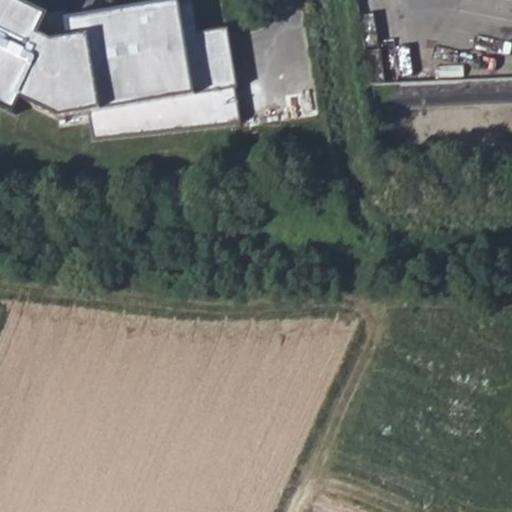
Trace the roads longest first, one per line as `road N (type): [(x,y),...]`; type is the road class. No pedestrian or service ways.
road 1 (track): [(379,313),(288,511)]
road 2 (track): [(366,212),(328,0)]
road 3 (track): [(511,218),(366,212)]
